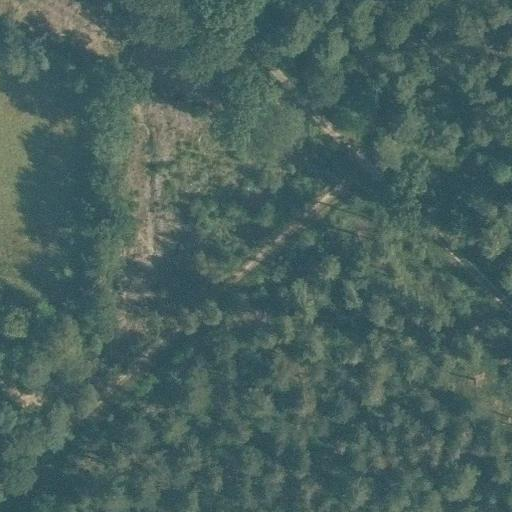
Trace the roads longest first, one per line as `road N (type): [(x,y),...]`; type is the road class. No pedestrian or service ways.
road 1 (track): [(0,471),(352,150)]
road 2 (track): [(271,71),(511,310)]
